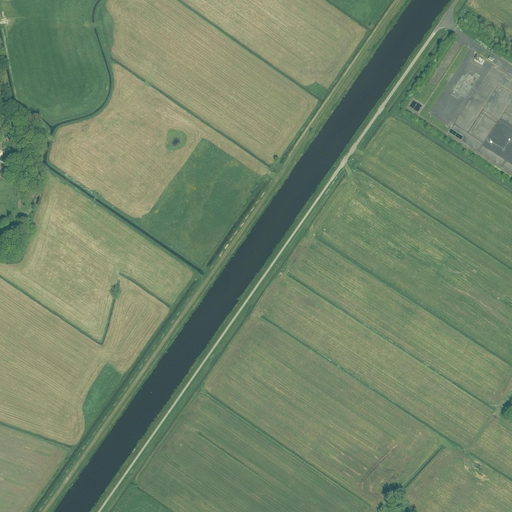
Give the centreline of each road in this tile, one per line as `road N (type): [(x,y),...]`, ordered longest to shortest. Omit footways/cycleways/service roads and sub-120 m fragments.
road 1 (track): [(402,0),(43,511)]
road 2 (unclassified): [(338,169),(457,0)]
road 3 (track): [(46,173),(206,280)]
